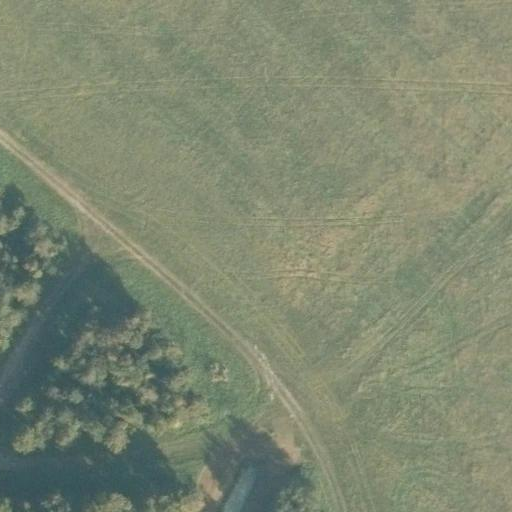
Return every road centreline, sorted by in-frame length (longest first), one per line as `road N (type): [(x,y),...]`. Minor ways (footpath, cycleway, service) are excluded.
road 1 (unknown): [(0,456),(88,454),(298,412)]
road 2 (unknown): [(298,412),(106,235)]
road 3 (unknown): [(106,235),(0,372)]
road 4 (unknown): [(106,235),(0,142)]
